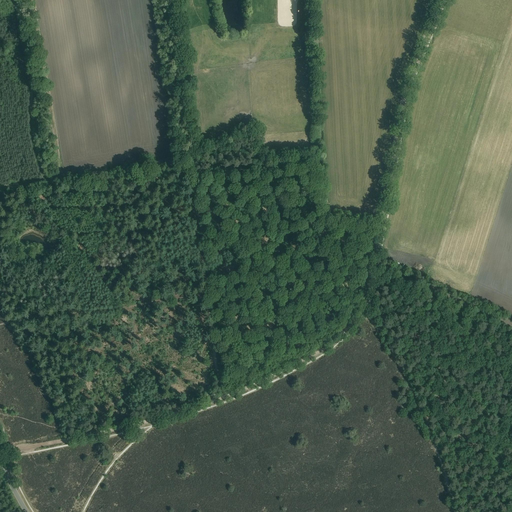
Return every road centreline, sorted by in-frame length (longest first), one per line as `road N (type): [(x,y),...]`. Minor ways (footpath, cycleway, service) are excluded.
road 1 (track): [(131,424),(270,377),(325,347),(358,314)]
road 2 (track): [(379,228),(405,92),(441,0)]
road 3 (track): [(194,176),(224,401)]
road 4 (track): [(379,228),(322,214),(316,158),(206,174)]
road 5 (track): [(361,316),(377,326),(408,382),(454,511)]
road 6 (track): [(61,177),(192,152),(194,176)]
road 7 (track): [(511,322),(373,260)]
road 8 (track): [(0,453),(131,424)]
road 9 (track): [(41,52),(61,177)]
